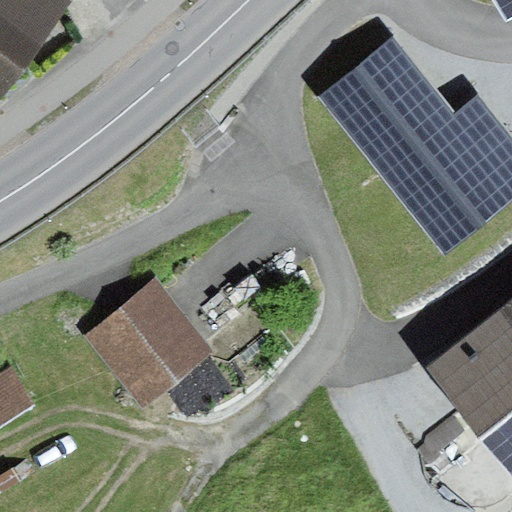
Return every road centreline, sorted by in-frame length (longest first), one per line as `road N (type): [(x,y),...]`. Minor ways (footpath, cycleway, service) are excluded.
road 1 (secondary): [(255,0),(59,177),(0,208)]
road 2 (track): [(0,447),(48,421),(74,418),(215,451)]
